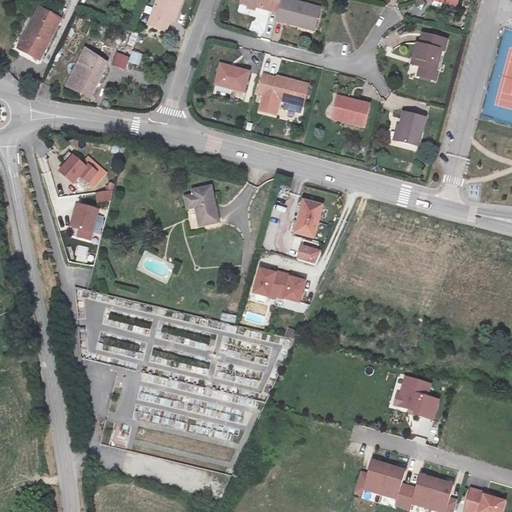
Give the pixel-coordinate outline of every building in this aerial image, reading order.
[(180,6),(166,0),(159,0),(145,32),(162,39),(167,27),(170,29),(180,6)] [(274,22),(277,8),(279,0),(240,0),(237,12),(274,22)] [(317,19),(277,8),(274,22),(271,29),(295,35),(295,33),(312,37),(317,19)] [(36,69),(55,26),(31,16),(12,59),(36,69)] [(414,44),(410,57),(420,61),(418,67),(415,77),(433,82),(442,50),(445,51),(448,41),(422,34),(419,45),(414,44)] [(84,43),(61,94),(80,101),(77,108),(84,111),(102,68),(122,76),(130,58),(121,55),(104,49),(102,53),(84,43)] [(132,52),(128,63),(138,66),(142,55),(132,52)] [(409,64),(418,67),(420,61),(410,57),(409,64)] [(243,82),(214,73),(208,92),(238,101),(243,82)] [(267,106),(279,109),(301,114),(305,93),(273,85),(272,88),(264,85),(260,101),(268,104),(267,106)] [(368,112),(336,104),(330,129),(362,138),(368,112)] [(301,114),(279,109),(278,114),(299,120),(301,114)] [(422,127),(402,121),(394,151),(414,156),(422,127)] [(89,171),(80,157),(62,170),(72,184),(89,171)] [(219,225),(211,187),(183,193),(187,212),(195,211),(199,229),(219,225)] [(111,202),(111,192),(95,192),(96,203),(111,202)] [(79,207),(77,215),(81,216),(76,231),(92,235),(98,213),(79,207)] [(302,240),(311,212),(293,207),(285,235),(302,240)] [(313,258),(295,253),(292,266),(307,270),(313,258)] [(263,295),(249,291),(244,313),(265,319),(266,316),(289,322),(293,302),(280,299),(280,297),(264,293),(263,295)] [(221,321),(235,323),(236,315),(222,314),(221,321)] [(286,337),(293,339),(295,330),(288,328),(286,337)] [(431,385),(402,379),(392,403),(411,413),(431,421),(439,402),(429,397),(431,385)] [(404,476),(370,466),(366,479),(359,477),(353,498),(360,500),(362,494),(395,504),(393,510),(401,511),(408,511),(410,508),(422,511),(449,511),(452,504),(447,503),(451,490),(418,480),(414,493),(400,489),(404,476)] [(483,498),(469,493),(463,511),(501,511),(503,506),(491,503),(482,500),(483,498)]
